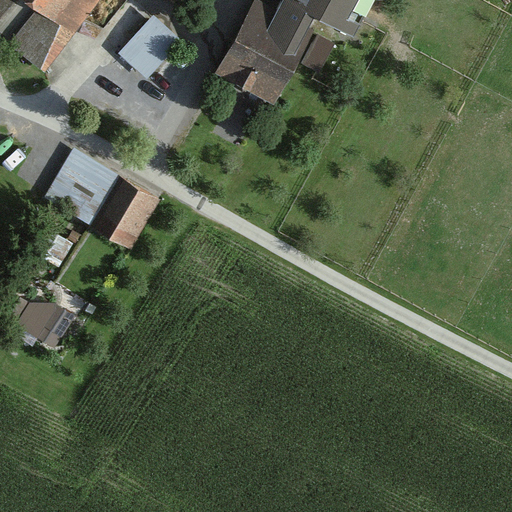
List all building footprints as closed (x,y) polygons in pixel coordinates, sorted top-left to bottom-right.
[(98,0),(33,0),(75,31),(98,0)] [(268,0),(266,5),(256,0),(255,0),(217,71),(275,102),(331,0),(268,0)] [(165,87),(188,61),(175,49),(183,40),(155,16),(121,53),(149,77),(151,74),(165,87)] [(132,249),(161,200),(74,149),(45,198),(132,249)] [(52,302),(37,336),(60,346),(75,312),(52,302)]
